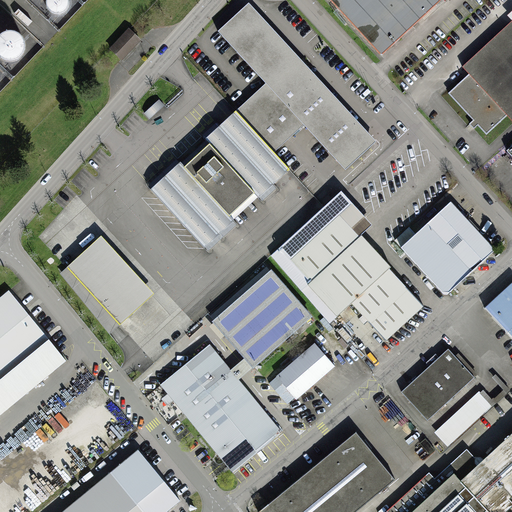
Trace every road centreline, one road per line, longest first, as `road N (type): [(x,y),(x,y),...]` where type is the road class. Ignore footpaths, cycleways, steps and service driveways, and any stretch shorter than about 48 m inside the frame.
road 1 (residential): [(511,256),(222,510)]
road 2 (residential): [(222,510),(0,238)]
road 3 (tertiary): [(0,235),(212,0)]
road 4 (residential): [(300,0),(511,229)]
road 5 (unknown): [(444,155),(392,203),(382,226),(389,248),(447,316)]
road 6 (unknown): [(170,46),(200,78),(202,95),(109,179)]
